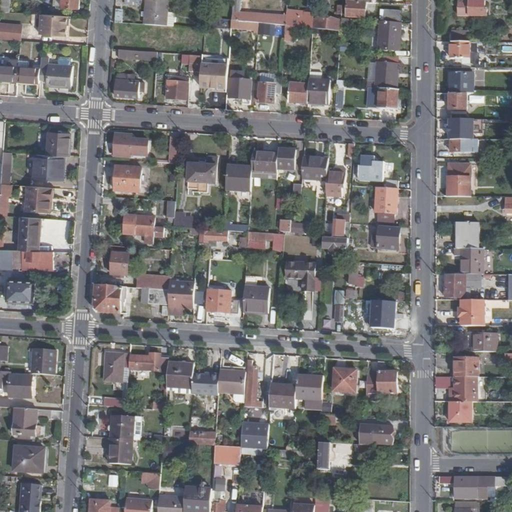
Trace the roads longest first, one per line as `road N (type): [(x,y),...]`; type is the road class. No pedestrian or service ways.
road 1 (residential): [(81,329),(422,353)]
road 2 (residential): [(424,136),(95,115)]
road 3 (residential): [(422,353),(424,136)]
road 4 (residential): [(81,329),(95,115)]
road 5 (residential): [(68,511),(81,329)]
road 6 (residential): [(421,511),(422,353)]
road 7 (residential): [(424,136),(424,0)]
